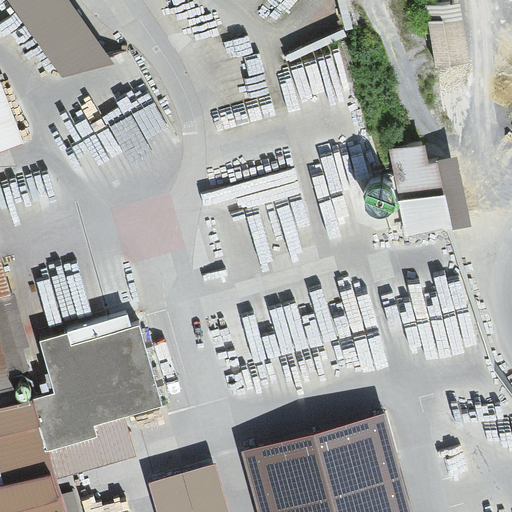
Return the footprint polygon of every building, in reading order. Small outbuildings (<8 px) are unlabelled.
[(64,0),(4,0),(58,75),(108,61),(64,0)] [(460,4),(423,9),(432,70),(468,65),(460,4)] [(83,103),(71,111),(63,121),(61,132),(61,140),(66,151),(70,157),(80,163),(88,165),(102,164),(114,158),(123,145),(125,134),(124,126),(120,116),(113,109),(99,102),(88,102),(83,103)] [(150,139),(114,158),(130,189),(166,171),(150,139)] [(420,144),(387,150),(402,238),(465,227),(454,163),(424,168),(420,144)] [(0,511),(60,511),(39,452),(160,414),(134,326),(23,353),(0,271),(0,511)] [(226,511),(213,466),(149,484),(156,511),(413,511),(385,415),(243,456),(258,511),(226,511)] [(64,491),(71,511),(83,511),(75,487),(64,491)]
